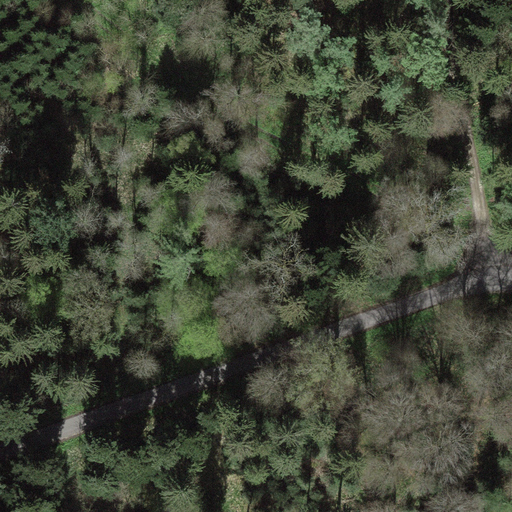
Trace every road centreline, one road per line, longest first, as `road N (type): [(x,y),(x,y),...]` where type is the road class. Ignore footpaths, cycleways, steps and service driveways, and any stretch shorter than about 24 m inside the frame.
road 1 (unclassified): [(511,278),(441,294),(0,450)]
road 2 (track): [(446,0),(509,278)]
